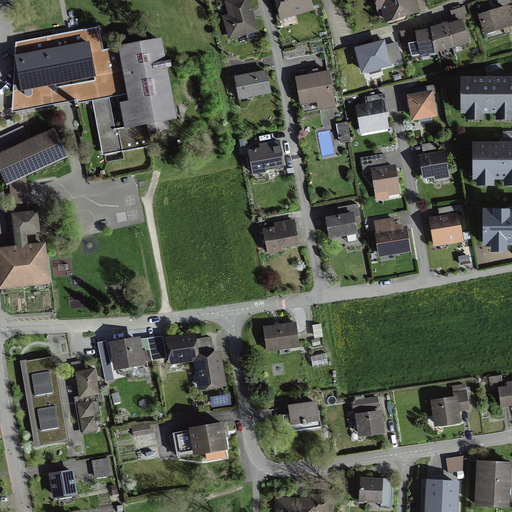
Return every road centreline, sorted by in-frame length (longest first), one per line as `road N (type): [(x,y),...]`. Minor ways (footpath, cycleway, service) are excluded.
road 1 (residential): [(264,0),(319,298)]
road 2 (residential): [(0,330),(227,313)]
road 3 (residential): [(511,267),(319,298)]
road 4 (residential): [(325,0),(334,29),(348,41),(474,0)]
road 5 (track): [(166,318),(146,206),(162,156)]
road 6 (residential): [(253,456),(286,473),(405,455)]
road 7 (residential): [(227,313),(253,456)]
road 8 (residential): [(0,374),(23,511)]
